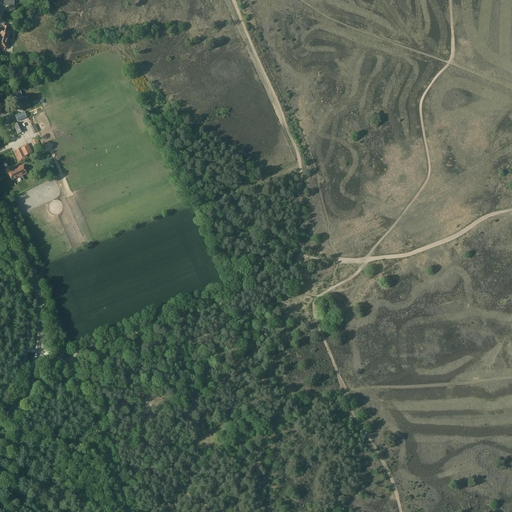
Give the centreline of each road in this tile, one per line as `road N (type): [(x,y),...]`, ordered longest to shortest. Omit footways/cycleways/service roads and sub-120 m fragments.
road 1 (track): [(366,259),(428,176),(420,102),(452,61),(451,0)]
road 2 (unknown): [(233,0),(302,156),(300,259)]
road 3 (track): [(300,259),(200,312),(64,353)]
road 4 (tertiary): [(0,423),(30,385),(41,317),(38,287),(0,200)]
road 5 (track): [(401,511),(316,324),(316,298)]
road 6 (track): [(64,353),(130,511)]
road 7 (track): [(511,209),(406,255),(366,259)]
